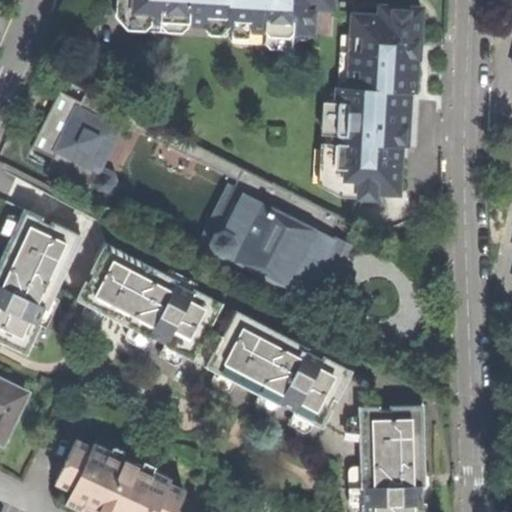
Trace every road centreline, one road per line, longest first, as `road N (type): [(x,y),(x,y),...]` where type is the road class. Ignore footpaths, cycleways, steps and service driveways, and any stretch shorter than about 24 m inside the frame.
road 1 (residential): [(474,511),(472,0)]
road 2 (unknown): [(0,155),(104,213),(64,306),(72,317),(306,429)]
